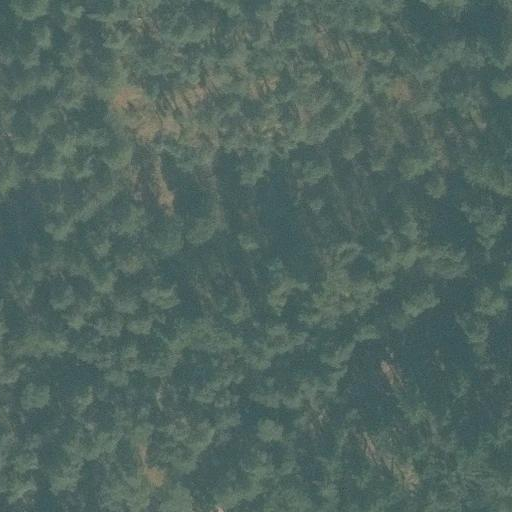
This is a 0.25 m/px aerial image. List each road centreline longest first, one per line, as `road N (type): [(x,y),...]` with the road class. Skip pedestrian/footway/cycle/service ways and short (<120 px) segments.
road 1 (track): [(511,296),(393,368),(245,486)]
road 2 (track): [(432,511),(511,415)]
